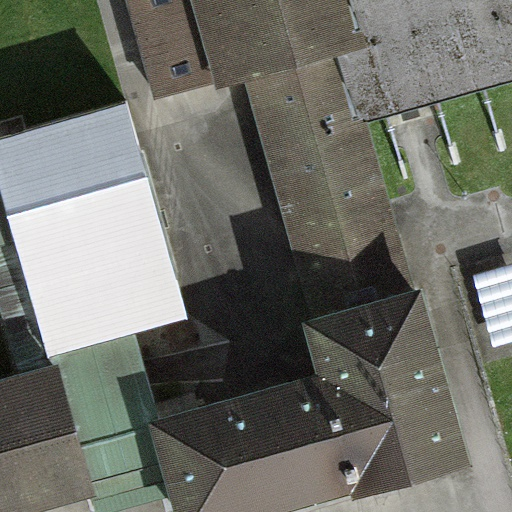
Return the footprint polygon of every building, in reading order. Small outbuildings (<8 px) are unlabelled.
[(511,0),(201,0),(222,74),(251,66),(316,305),(403,281),(357,113),(511,71),(511,0)] [(122,106),(0,140),(0,178),(49,349),(132,326),(179,311),(122,106)] [(330,374),(158,419),(178,493),(182,511),(253,511),(457,458),(413,293),(316,319),(330,374)] [(132,326),(49,349),(55,370),(88,489),(94,511),(109,511),(178,493),(158,419),(132,326)] [(55,370),(0,384),(0,511),(88,489),(55,370)]
